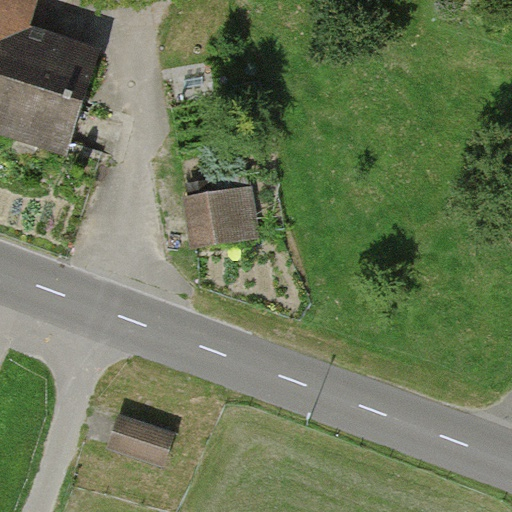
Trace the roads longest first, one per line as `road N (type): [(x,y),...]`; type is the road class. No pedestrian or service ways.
road 1 (tertiary): [(511,462),(0,271)]
road 2 (track): [(36,511),(113,312)]
